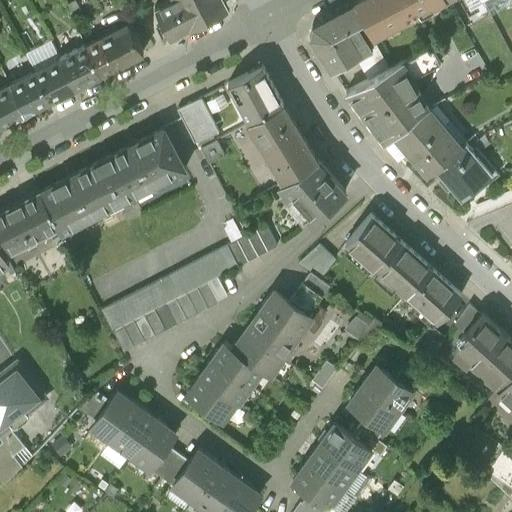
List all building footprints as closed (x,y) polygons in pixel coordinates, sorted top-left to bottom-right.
[(224,0),(164,0),(153,6),(170,38),(228,8),(224,0)] [(331,69),(353,56),(372,46),(366,37),(373,33),(353,0),(312,22),(310,34),(331,69)] [(353,0),(373,33),(374,34),(437,0),(353,0)] [(467,0),(472,9),(476,6),(474,2),(478,0),(467,0)] [(127,22),(85,44),(101,74),(143,52),(127,22)] [(50,100),(75,87),(60,57),(51,40),(26,53),(34,70),(50,100)] [(75,87),(101,74),(85,44),(60,57),(75,87)] [(353,56),(366,81),(387,69),(375,45),(372,46),(353,56)] [(384,143),(420,112),(428,107),(412,78),(439,63),(430,46),(387,69),(366,81),(345,92),(384,143)] [(463,60),(442,71),(454,93),(475,82),(463,60)] [(228,83),(248,121),(282,102),(262,64),(228,83)] [(25,113),(50,100),(34,70),(9,83),(25,113)] [(9,83),(0,87),(0,125),(25,113),(9,83)] [(227,104),(222,93),(208,101),(213,111),(227,104)] [(199,97),(177,108),(194,141),(216,130),(199,97)] [(313,153),(282,102),(248,121),(246,122),(282,181),(317,160),(313,153)] [(425,176),(434,168),(461,145),(429,106),(428,107),(420,112),(384,143),(397,158),(405,150),(425,176)] [(163,126),(101,158),(122,199),(185,167),(163,126)] [(216,138),(201,146),(209,161),(224,154),(216,138)] [(465,143),(461,145),(434,168),(461,199),(491,173),(465,143)] [(61,231),(122,199),(101,158),(39,190),(60,229),(61,231)] [(345,191),(317,160),(282,181),(278,184),(283,190),(281,192),(287,199),(289,196),(311,221),(345,191)] [(48,236),(60,229),(39,190),(0,210),(0,244),(5,253),(46,232),(48,236)] [(372,213),(346,241),(377,269),(400,240),(372,213)] [(277,246),(266,223),(101,309),(122,351),(218,302),(217,300),(227,295),(216,275),(237,264),(238,266),(277,246)] [(461,295),(400,240),(377,269),(406,295),(408,293),(440,322),(461,295)] [(321,278),(335,260),(319,243),(298,261),(311,270),(303,280),(323,294),(330,284),(321,278)] [(289,299),(311,316),(304,325),(314,332),(321,322),(318,320),(325,310),(316,303),(323,294),(303,280),(289,299)] [(244,331),(281,358),(282,357),(281,356),(304,325),(311,316),(289,299),(275,289),(244,331)] [(465,332),(482,314),(470,303),(454,325),(465,332)] [(355,315),(343,326),(358,337),(356,339),(366,347),(383,323),(361,307),(355,315)] [(471,362),(498,386),(511,370),(511,341),(482,314),(465,332),(464,334),(467,336),(452,353),(468,367),(471,362)] [(445,338),(432,327),(411,344),(430,358),(445,338)] [(269,375),(281,358),(244,331),(232,347),(261,368),(269,375)] [(249,385),(261,368),(232,347),(224,341),(212,358),(249,385)] [(212,358),(200,374),(238,401),(249,385),(212,358)] [(337,366),(327,359),(312,380),(316,383),(322,387),(337,366)] [(12,456),(24,446),(9,426),(45,397),(17,361),(0,374),(0,439),(2,442),(12,456)] [(376,363),(362,382),(398,408),(412,389),(394,376),(376,363)] [(401,366),(394,376),(412,389),(419,379),(401,366)] [(511,370),(498,386),(511,400),(511,370)] [(237,402),(238,401),(200,374),(186,394),(222,419),(236,401),(237,402)] [(384,428),(398,408),(362,382),(349,401),(365,414),(384,428)] [(317,394),(322,387),(316,383),(311,390),(317,394)] [(91,426),(111,440),(136,404),(117,390),(110,400),(96,419),(91,426)] [(79,407),(96,419),(110,400),(97,391),(79,407)] [(111,440),(130,454),(156,418),(136,404),(111,440)] [(365,414),(351,433),(370,447),(370,448),(379,455),(387,444),(377,437),(384,428),(365,414)] [(175,432),(156,418),(130,454),(149,468),(167,444),(175,432)] [(334,421),(320,441),(356,467),(370,448),(370,447),(351,433),(334,421)] [(64,435),(51,444),(60,457),(73,448),(64,435)] [(130,454),(111,440),(101,453),(120,467),(130,454)] [(320,441),(306,460),(342,486),(356,467),(320,441)] [(0,443),(0,480),(4,485),(32,456),(24,446),(12,456),(2,442),(0,443)] [(189,460),(167,444),(149,468),(172,484),(189,460)] [(172,484),(191,498),(217,462),(197,448),(189,460),(172,484)] [(503,456),(489,464),(499,483),(511,475),(511,472),(511,473),(503,456)] [(328,506),(342,486),(306,460),(292,480),(309,491),(328,506)] [(191,498),(210,511),(211,511),(237,477),(217,462),(191,498)] [(246,511),(260,493),(237,477),(211,511),(246,511)] [(342,486),(328,506),(336,511),(342,511),(355,495),(342,486)] [(323,511),(328,506),(309,491),(301,501),(299,500),(290,511),(323,511)] [(378,499),(368,511),(384,511),(388,507),(378,499)]
